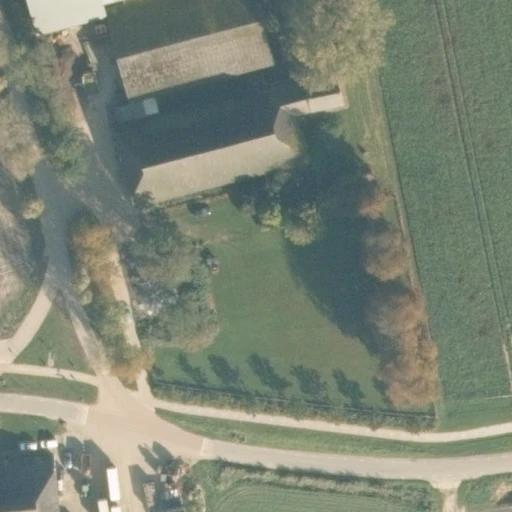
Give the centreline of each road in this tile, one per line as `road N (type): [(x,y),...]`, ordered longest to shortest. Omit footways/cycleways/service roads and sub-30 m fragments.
road 1 (tertiary): [(511,461),(406,469),(306,460),(205,448),(134,426)]
road 2 (tertiary): [(58,257),(0,41)]
road 3 (tertiary): [(134,426),(90,350),(58,257)]
road 4 (tertiary): [(134,426),(0,401)]
